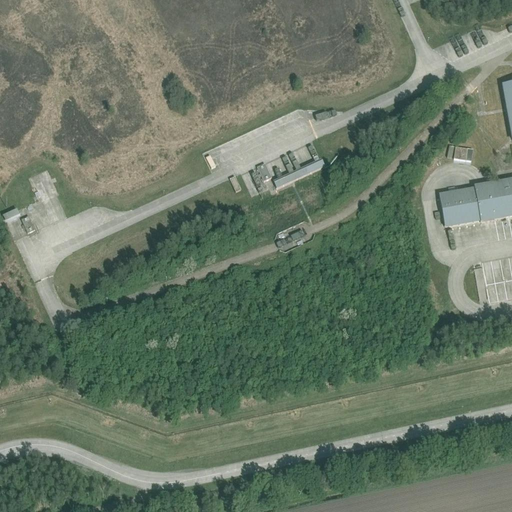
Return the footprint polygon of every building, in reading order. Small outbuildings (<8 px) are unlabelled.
[(455,149),(454,161),(471,163),(473,151),(455,149)] [(272,180),(265,165),(257,169),(264,183),(272,180)] [(241,191),(235,178),(230,181),(236,194),(241,191)] [(511,183),(474,190),(475,192),(439,199),(444,228),(480,222),(480,223),(511,217),(511,183)] [(29,218),(22,221),(28,235),(35,231),(29,218)]
